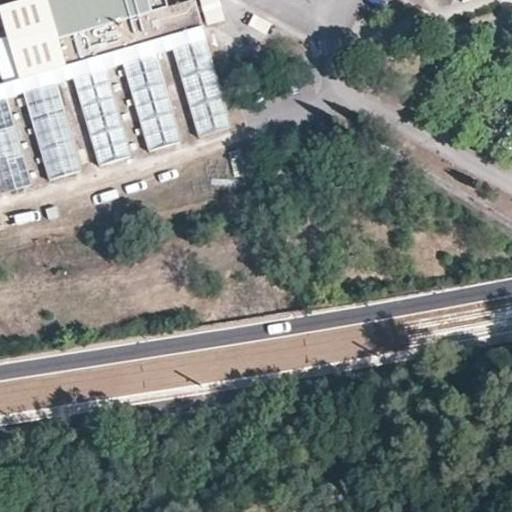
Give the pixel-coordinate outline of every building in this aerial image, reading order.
[(20,0),(0,6),(0,11),(20,80),(203,27),(194,0),(168,8),(165,0),(20,0)] [(220,0),(199,0),(207,26),(226,21),(220,0)] [(511,0),(479,0),(472,14),(474,15),(511,1),(511,0)] [(232,128),(206,40),(173,50),(199,137),(232,128)] [(182,143),(157,54),(124,64),(149,152),(182,143)] [(132,157),(107,69),(74,78),(99,166),(132,157)] [(82,171),(57,84),(24,93),(50,181),(82,171)] [(0,194),(33,185),(7,98),(0,99),(0,194)] [(233,176),(248,170),(239,147),(224,153),(233,176)]
